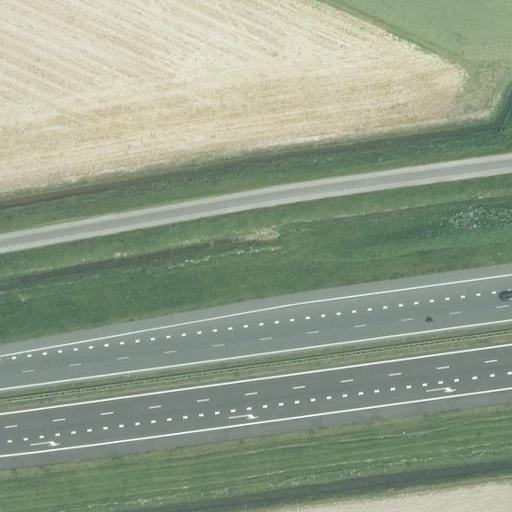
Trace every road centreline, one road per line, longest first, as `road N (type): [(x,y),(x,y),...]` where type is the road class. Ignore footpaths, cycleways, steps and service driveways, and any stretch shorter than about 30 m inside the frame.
road 1 (tertiary): [(0,243),(511,163)]
road 2 (motorway): [(511,305),(0,376)]
road 3 (motorway): [(0,429),(509,360)]
